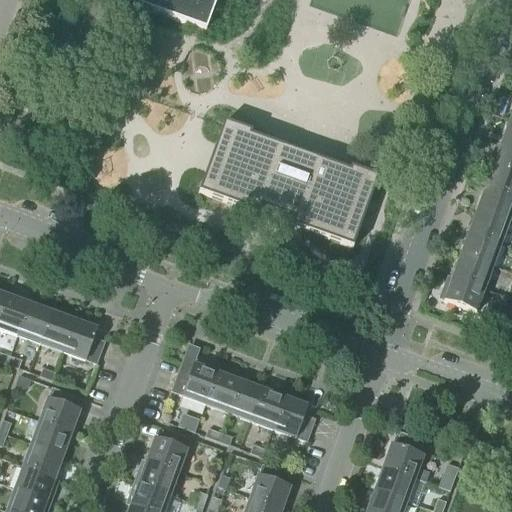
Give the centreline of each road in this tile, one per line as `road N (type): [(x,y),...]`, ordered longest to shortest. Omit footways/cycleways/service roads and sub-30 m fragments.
road 1 (residential): [(380,357),(510,0)]
road 2 (residential): [(87,511),(168,288)]
road 3 (residential): [(380,357),(231,302),(168,288)]
road 4 (residential): [(168,288),(0,219)]
road 5 (residential): [(326,511),(380,357)]
road 6 (residential): [(511,406),(461,380),(380,357)]
